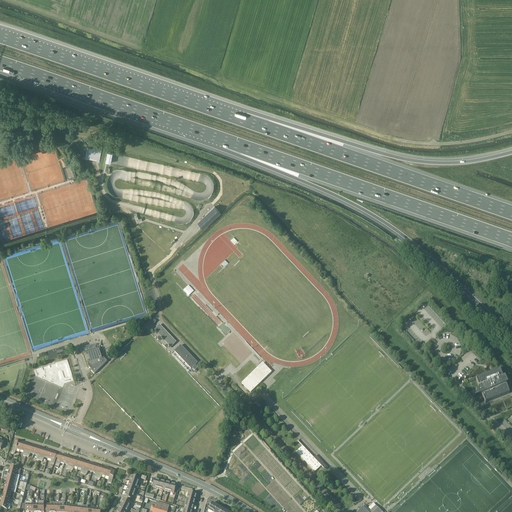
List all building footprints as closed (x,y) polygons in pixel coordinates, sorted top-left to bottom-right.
[(215,207),(198,223),(203,228),(220,212),(215,207)] [(176,342),(160,325),(154,330),(171,347),(176,342)] [(195,365),(197,363),(180,345),(181,346),(174,352),(174,351),(191,369),(192,368),(195,371),(198,368),(195,365)] [(102,359),(101,356),(99,350),(96,349),(92,350),(89,351),(87,353),(84,355),(88,367),(89,367),(91,370),(91,371),(94,374),(107,361),(103,358),(102,359)] [(262,364),(257,368),(242,384),(250,393),(271,373),(262,364)] [(485,403),(509,393),(506,385),(508,384),(505,377),(503,378),(500,369),(476,379),(479,387),(474,398),(482,395),(485,403)] [(17,449),(20,450),(22,442),(18,441),(18,442),(15,441),(12,453),(14,454),(17,449)] [(23,456),(26,456),(29,445),(26,445),(27,444),(22,442),(20,450),(24,451),(23,456)] [(30,453),(34,454),(36,447),(32,445),(32,446),(29,445),(26,456),(28,457),(30,453)] [(313,458),(302,446),(301,447),(296,452),(315,472),(321,466),(313,458)] [(37,460),(40,461),(43,450),(40,449),(40,448),(36,447),(34,454),(38,455),(37,460)] [(44,457),(48,459),(50,451),(46,450),(43,450),(40,461),(42,461),(44,457)] [(50,451),(48,459),(51,460),(51,464),(53,465),(57,454),(54,453),(54,452),(50,451)] [(60,462),(64,463),(66,456),(62,455),(59,455),(56,465),(58,466),(60,462)] [(71,457),(66,456),(64,463),(68,465),(67,469),(70,470),(73,459),(70,458),(71,457)] [(316,456),(313,458),(321,466),(325,470),(327,468),(323,464),(316,456)] [(76,460),(73,459),(70,470),(72,470),(74,467),(78,468),(80,460),(76,459),(76,460)] [(84,461),(80,460),(78,468),(82,469),(81,473),(83,474),(87,463),(84,462),(84,461)] [(90,464),(87,463),(83,474),(86,475),(88,471),(92,472),(94,464),(90,463),(90,464)] [(98,465),(94,464),(92,472),(95,473),(95,477),(97,478),(101,467),(98,466),(98,465)] [(103,468),(101,467),(97,478),(100,479),(102,475),(105,476),(108,468),(104,467),(103,468)] [(112,470),(108,468),(105,476),(109,477),(108,483),(111,483),(114,471),(112,470)] [(140,478),(139,478),(137,477),(137,478),(131,475),(130,481),(138,484),(140,478)] [(128,486),(136,489),(138,484),(130,481),(128,486)] [(126,491),(135,494),(136,489),(128,486),(126,491)] [(135,494),(126,491),(124,497),(133,500),(135,494)] [(121,503),(129,508),(132,503),(123,498),(121,503)] [(152,511),(167,511),(169,506),(156,502),(154,507),(152,506),(150,511),(153,511),(152,511)] [(125,511),(126,511),(129,508),(121,503),(118,509),(125,511)] [(211,511),(214,511),(218,506),(218,505),(216,504),(215,504),(212,503),(208,510),(211,511)]
